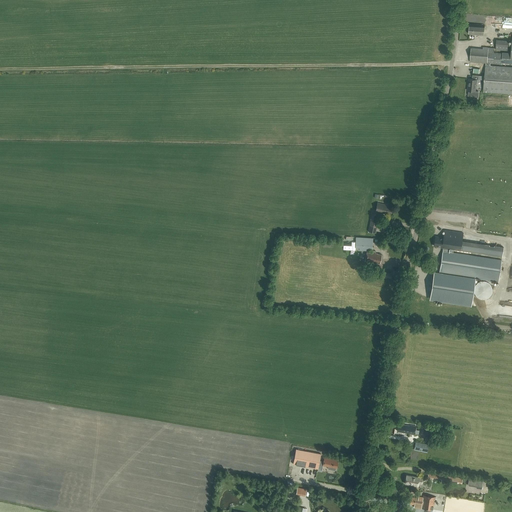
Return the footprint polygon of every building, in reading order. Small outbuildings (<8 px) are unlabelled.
[(469,34),(473,34),(484,35),(485,25),(474,24),(474,25),(470,24),(469,34)] [(486,65),(490,65),(490,63),(502,64),(502,63),(511,63),(511,43),(511,53),(502,52),(502,53),(494,53),(494,48),(471,46),(470,62),(486,63),(486,65)] [(473,73),(472,76),(472,79),(469,79),(468,91),(476,91),(477,79),(484,80),(483,92),(511,94),(511,67),(490,65),(486,65),(485,76),(479,76),(475,75),(475,73),(473,73)] [(388,205),(377,203),(375,212),(381,213),(381,212),(390,215),(392,206),(388,205)] [(368,231),(376,233),(378,222),(370,220),(368,231)] [(502,260),(453,253),(454,250),(483,254),(484,245),(462,242),(463,233),(444,230),(443,238),(435,237),(434,245),(443,247),(439,273),(475,278),(498,282),(502,260)] [(373,238),(356,237),(355,248),(359,248),(359,250),(366,250),(366,248),(372,249),(373,238)] [(377,254),(378,254),(375,253),(367,251),(365,261),(373,262),(376,263),(376,262),(380,263),(382,255),(377,254)] [(471,306),(475,278),(439,273),(434,272),(429,299),(471,306)] [(492,292),(492,289),(491,285),(488,282),(484,281),(480,281),(477,283),(475,286),(474,290),(474,294),(477,297),(480,299),(484,299),(487,298),(490,296),(492,292)] [(415,434),(416,426),(410,425),(410,426),(398,424),(397,431),(406,432),(406,433),(415,434)] [(427,452),(429,444),(415,442),(414,450),(427,452)] [(321,454),(296,449),(293,464),(301,465),(301,462),(305,463),(305,466),(318,469),(319,464),(320,461),(321,454)] [(319,464),(329,466),(328,469),(332,470),(333,467),(336,468),(338,460),(324,457),(323,462),(320,461),(319,464)] [(461,483),(462,479),(429,473),(428,478),(459,483),(461,483)] [(412,485),(418,486),(418,483),(422,483),(423,477),(419,477),(406,475),(405,483),(412,484),(412,485)] [(434,505),(435,497),(423,495),(423,499),(418,498),(410,497),(409,504),(416,505),(421,506),(421,508),(433,510),(434,505)]
